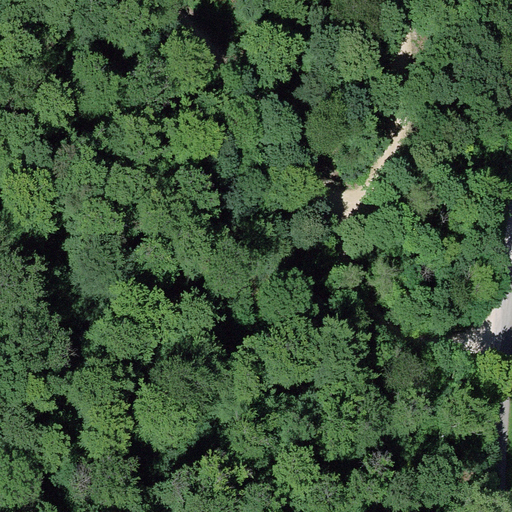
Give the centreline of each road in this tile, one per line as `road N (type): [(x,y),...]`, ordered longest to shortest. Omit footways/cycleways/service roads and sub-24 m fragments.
road 1 (track): [(177,0),(274,123),(333,223),(353,286),(382,327),(427,347),(502,360)]
road 2 (track): [(401,0),(389,168),(365,200),(333,223)]
road 3 (unclassified): [(496,511),(511,269)]
